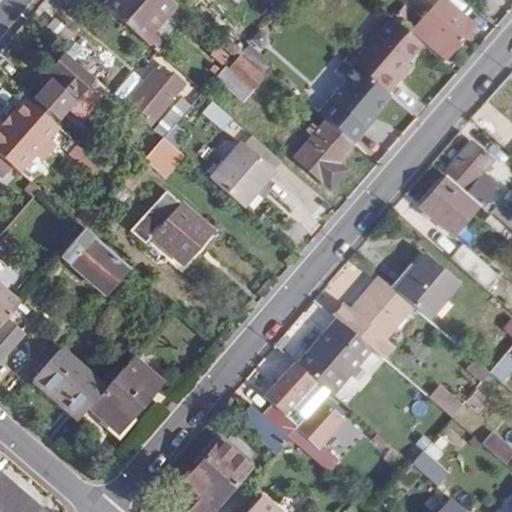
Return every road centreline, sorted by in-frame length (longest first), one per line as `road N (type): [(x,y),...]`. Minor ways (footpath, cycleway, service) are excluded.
road 1 (residential): [(511,38),(102,511)]
road 2 (residential): [(102,511),(0,423)]
